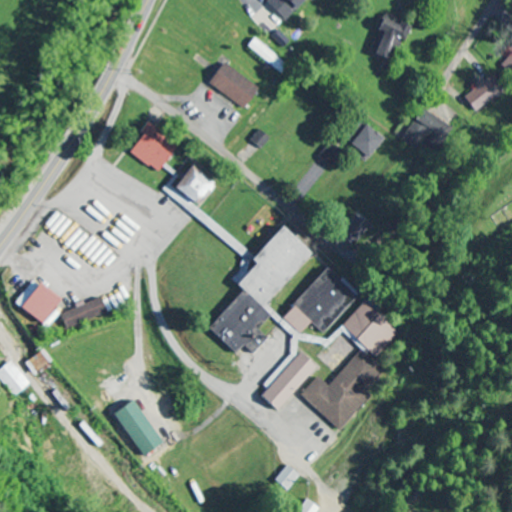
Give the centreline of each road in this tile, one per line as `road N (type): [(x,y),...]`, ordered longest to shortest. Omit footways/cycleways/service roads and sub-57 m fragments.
road 1 (residential): [(26,212),(79,203),(133,233),(152,257),(158,310),(176,345),(199,372),(264,410),(308,469)]
road 2 (residential): [(344,250),(113,68)]
road 3 (secondary): [(0,247),(56,168),(147,0)]
